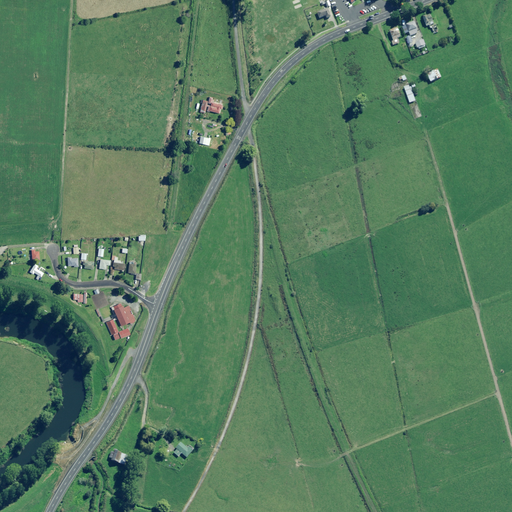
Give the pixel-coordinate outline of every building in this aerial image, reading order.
[(326,8),(315,12),(317,18),(324,16),(325,19),(330,18),(326,8)] [(434,25),(430,15),(423,18),(426,27),(429,26),(430,29),(431,28),(434,34),(438,32),(435,25),(434,25)] [(418,33),(413,22),(401,26),(404,34),(409,33),(410,36),(418,33)] [(400,37),(397,28),(389,31),(393,42),(391,42),(392,46),(395,45),(396,47),(400,45),(397,38),(400,37)] [(425,45),(423,40),(415,43),(417,48),(425,45)] [(441,78),(437,70),(431,73),(426,75),(430,83),(441,78)] [(415,101),(409,86),(403,88),(409,103),(415,101)] [(212,100),(212,98),(209,97),(207,104),(210,104),(210,106),(206,105),(207,101),(204,100),(200,100),(199,102),(202,103),(200,112),(204,113),(206,107),(208,107),(207,111),(218,114),(220,109),(221,110),(222,105),(213,102),(213,100),(212,100)] [(210,139),(200,137),(198,143),(208,146),(210,139)] [(35,250),(30,250),(31,261),(39,260),(38,252),(35,252),(35,250)] [(113,261),(113,263),(113,267),(114,267),(114,270),(123,271),(124,264),(122,264),(123,262),(120,262),(120,261),(117,260),(117,258),(115,257),(115,256),(111,256),(111,260),(113,261)] [(71,258),(67,258),(67,266),(73,266),(73,267),(78,267),(78,258),(71,258)] [(110,261),(100,260),(99,269),(105,270),(106,265),(109,266),(110,261)] [(93,262),(83,261),(83,265),(84,265),(83,269),(93,270),(93,262)] [(37,266),(35,265),(30,273),(36,277),(35,280),(40,281),(42,277),(41,277),(43,273),(36,269),(37,266)] [(83,302),(83,294),(73,294),(73,300),(77,300),(77,302),(83,302)] [(120,303),(111,307),(119,326),(127,322),(129,325),(135,322),(127,305),(122,307),(120,303)] [(118,333),(112,320),(105,323),(111,336),(118,333)] [(128,328),(119,332),(121,338),(130,334),(128,328)] [(187,449),(180,443),(175,449),(176,450),(173,453),(178,457),(181,454),(186,458),(192,451),(188,448),(187,449)] [(124,466),(127,456),(117,453),(118,451),(114,449),(113,453),(111,452),(109,459),(111,459),(111,461),(124,466)]
